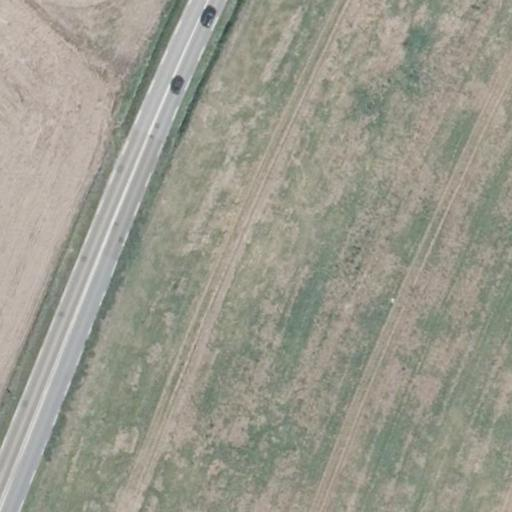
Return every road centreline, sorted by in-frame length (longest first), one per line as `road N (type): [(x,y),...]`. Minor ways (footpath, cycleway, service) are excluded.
road 1 (primary): [(5,511),(153,122)]
road 2 (primary): [(209,0),(153,122)]
